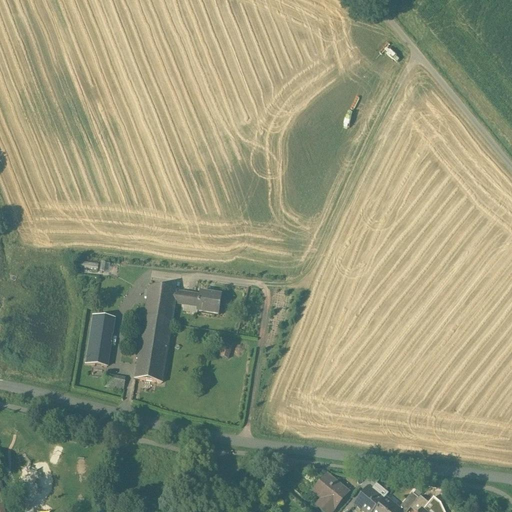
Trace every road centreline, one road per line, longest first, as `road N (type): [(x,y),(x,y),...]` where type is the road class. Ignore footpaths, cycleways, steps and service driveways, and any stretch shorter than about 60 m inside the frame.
road 1 (residential): [(0,384),(243,442),(511,480)]
road 2 (unclassified): [(372,0),(511,166)]
